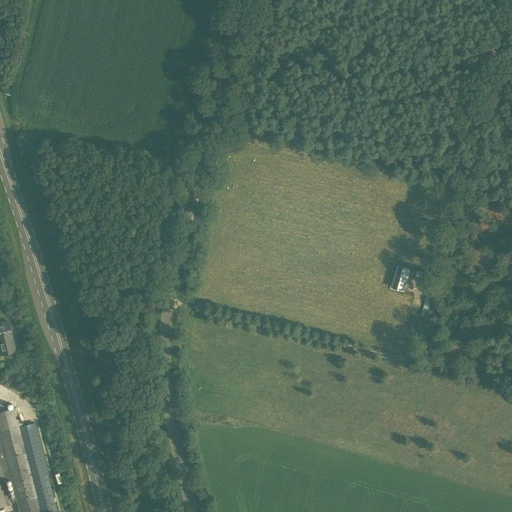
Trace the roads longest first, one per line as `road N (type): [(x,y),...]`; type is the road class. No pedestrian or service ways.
road 1 (tertiary): [(194,511),(166,358),(174,278),(243,0)]
road 2 (primary): [(103,511),(0,156)]
